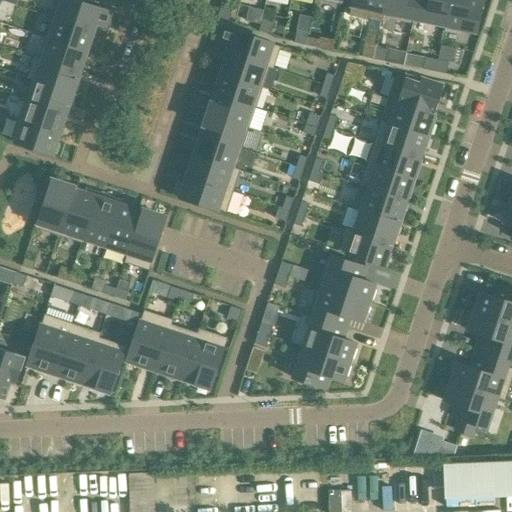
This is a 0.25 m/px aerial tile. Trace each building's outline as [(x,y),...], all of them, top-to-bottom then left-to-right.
[(72,0),(57,0),(52,17),(93,31),(95,23),(104,26),(109,12),(72,0)] [(383,13),(385,0),(352,0),(349,15),(381,22),(383,13)] [(413,19),(417,0),(385,0),(383,13),(413,19)] [(444,25),(448,0),(417,0),(413,19),(444,25)] [(475,32),(481,0),(448,0),(444,25),(475,32)] [(232,9),(221,5),(217,17),(228,21),(232,9)] [(86,51),(93,31),(52,17),(45,38),(86,51)] [(270,34),(273,22),(262,19),(258,31),(270,34)] [(273,69),(281,47),(226,29),(221,43),(230,45),(228,53),(269,67),(268,68),(273,69)] [(305,45),(307,37),(308,33),(296,31),(294,42),(305,45)] [(317,47),(319,40),(307,37),(305,45),(317,47)] [(79,72),(86,51),(45,38),(38,57),(38,58),(79,72)] [(373,59),(375,47),(364,45),(362,57),(373,59)] [(387,50),(375,47),(373,59),(385,61),(387,50)] [(268,68),(269,67),(228,53),(221,73),(262,87),(268,68)] [(72,92),(79,72),(38,58),(38,57),(34,56),(26,78),(31,80),(31,79),(72,92)] [(434,71),(436,60),(425,57),(422,69),(434,71)] [(446,74),(448,62),(436,60),(434,71),(446,74)] [(344,72),(340,83),(348,85),(352,74),(344,72)] [(255,108),(262,87),(221,73),(214,94),(255,108)] [(330,87),(334,76),(327,73),(323,84),(330,87)] [(388,98),(433,114),(443,84),(420,76),(419,80),(420,80),(419,84),(395,76),(388,98)] [(66,113),(72,92),(31,79),(31,80),(25,99),(66,113)] [(344,96),(348,85),(340,83),(337,94),(344,96)] [(327,98),(330,87),(323,84),(319,96),(327,98)] [(250,123),(255,108),(214,94),(207,114),(248,128),(250,123)] [(430,123),(433,114),(388,98),(381,120),(429,136),(433,124),(430,123)] [(59,133),(66,113),(25,99),(18,120),(59,133)] [(317,128),(321,117),(309,113),(306,124),(317,128)] [(242,149),(248,128),(207,114),(201,135),(242,149)] [(334,129),(337,117),(330,115),(326,126),(334,129)] [(56,141),(59,133),(18,120),(11,141),(60,158),(65,144),(56,141)] [(425,149),(429,136),(381,120),(373,142),(419,157),(422,148),(425,149)] [(314,136),(317,128),(305,125),(303,133),(314,136)] [(330,140),(334,129),(326,126),(322,137),(330,140)] [(242,149),(201,135),(194,155),(235,169),(235,168),(242,149)] [(416,166),(419,157),(373,142),(366,163),(415,180),(419,167),(416,166)] [(235,169),(194,155),(187,176),(233,191),(240,170),(235,168),(235,169)] [(303,169),(307,158),(299,155),(296,167),(303,169)] [(319,172),(323,160),(316,158),(312,169),(319,172)] [(411,192),(415,180),(366,163),(359,185),(405,200),(408,191),(411,192)] [(300,181),(303,169),(296,167),(292,178),(300,181)] [(316,183),(319,172),(312,169),(308,181),(316,183)] [(226,213),(233,191),(187,176),(185,184),(176,181),(171,195),(226,213)] [(73,190),(74,190),(75,188),(50,179),(34,227),(58,235),(73,190)] [(402,209),(405,200),(359,185),(352,208),(361,211),(361,210),(401,223),(405,210),(402,209)] [(83,238),(98,191),(85,187),(83,193),(74,190),(73,190),(58,235),(82,243),(83,239),(83,238)] [(105,246),(121,199),(98,191),(83,238),(83,239),(105,246)] [(290,210),(294,199),(282,195),(278,206),(290,210)] [(128,253),(142,212),(141,212),(131,209),(133,203),(121,199),(105,246),(127,253),(128,253)] [(305,215),(309,204),(301,201),(297,213),(305,215)] [(511,204),(507,203),(501,222),(505,223),(511,225),(511,204)] [(286,221),(290,210),(278,206),(274,218),(286,221)] [(149,270),(166,218),(141,210),(141,212),(142,212),(128,253),(127,253),(124,262),(149,270)] [(396,235),(401,223),(361,210),(361,211),(354,230),(354,231),(390,243),(393,234),(396,235)] [(301,227),(305,215),(297,213),(294,224),(301,227)] [(387,252),(390,243),(354,231),(354,230),(345,227),(337,251),(386,267),(390,254),(387,252)] [(372,284),(361,280),(365,268),(328,256),(318,286),(371,304),(377,285),(372,283),(372,284)] [(22,266),(33,270),(35,262),(24,258),(22,266)] [(289,276),(293,266),(281,262),(277,273),(289,276)] [(68,281),(71,274),(72,270),(61,266),(57,278),(68,281)] [(12,283),(15,272),(4,268),(0,280),(12,283)] [(23,287),(27,276),(15,272),(12,283),(23,287)] [(285,288),(289,276),(277,273),(274,284),(285,288)] [(82,277),(71,274),(68,281),(80,285),(82,277)] [(114,296),(116,289),(105,285),(102,293),(114,296)] [(511,289),(497,285),(493,297),(482,294),(482,293),(478,291),(471,310),(511,323),(511,289)] [(365,322),(371,304),(318,286),(308,317),(313,318),(313,317),(345,328),(349,317),(360,320),(360,321),(365,322)] [(178,301),(182,290),(171,287),(167,298),(178,301)] [(128,293),(116,289),(114,296),(125,300),(128,293)] [(79,306),(83,294),(71,290),(67,302),(79,306)] [(190,305),(194,294),(182,290),(178,301),(190,305)] [(90,309),(94,298),(83,294),(79,306),(90,309)] [(238,321),(242,310),(230,306),(227,318),(238,321)] [(142,314),(131,310),(127,322),(138,325),(142,314)] [(171,324),(173,320),(144,310),(127,359),(156,368),(171,324)] [(509,357),(511,348),(511,323),(471,310),(465,329),(470,330),(481,334),(476,351),(508,361),(509,357)] [(57,373),(73,324),(44,314),(28,363),(57,373)] [(353,343),(341,339),(345,328),(313,317),(313,318),(303,347),(351,363),(357,344),(353,343)] [(269,336),(273,324),(262,321),(258,332),(269,336)] [(99,337),(99,338),(101,333),(99,332),(73,324),(57,373),(84,382),(99,337)] [(198,333),(197,333),(171,324),(156,368),(183,377),(198,333)] [(210,391),(228,338),(198,328),(197,333),(198,333),(183,377),(195,381),(193,385),(210,391)] [(265,347),(269,336),(258,332),(254,343),(265,347)] [(111,395),(127,347),(99,338),(99,337),(84,382),(95,385),(94,389),(111,395)] [(345,382),(351,363),(303,347),(293,378),(325,388),(329,376),(341,380),(340,380),(345,382)] [(25,357),(0,348),(0,398),(5,400),(12,381),(17,383),(25,357)] [(505,401),(511,378),(511,368),(506,366),(508,361),(476,351),(470,368),(459,364),(454,362),(448,381),(496,397),(496,398),(505,401)] [(486,427),(496,398),(496,397),(448,381),(442,400),(446,401),(458,405),(454,417),(460,419),(456,430),(470,435),(474,423),(486,427)] [(436,457),(453,456),(457,446),(442,441),(436,457)] [(511,465),(443,468),(444,494),(511,491),(511,465)] [(154,511),(154,473),(0,480),(0,505),(21,505),(21,494),(33,494),(34,504),(129,500),(129,511),(154,511)]
